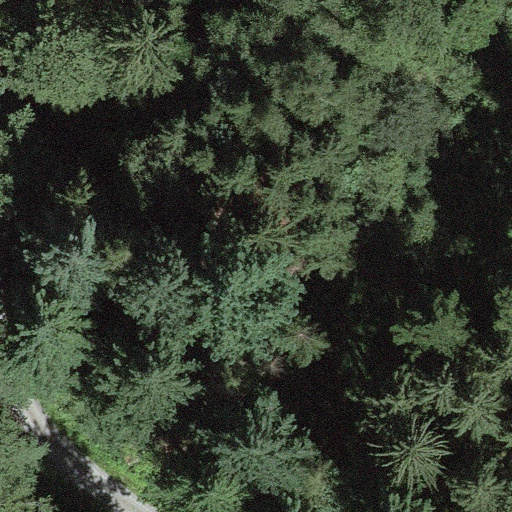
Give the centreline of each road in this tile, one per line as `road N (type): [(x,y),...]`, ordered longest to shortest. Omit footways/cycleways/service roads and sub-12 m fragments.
road 1 (track): [(136,511),(62,458),(29,421),(0,363)]
road 2 (track): [(0,240),(25,139),(22,107),(0,54)]
